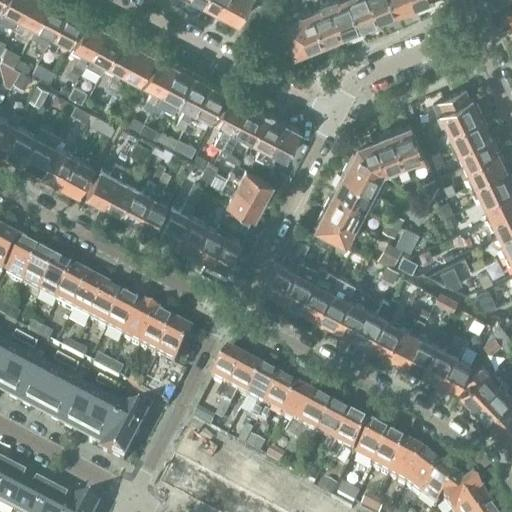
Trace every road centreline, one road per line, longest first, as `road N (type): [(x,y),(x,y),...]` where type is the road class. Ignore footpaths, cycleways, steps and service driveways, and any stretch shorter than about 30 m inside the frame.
road 1 (residential): [(226,320),(435,437),(511,501)]
road 2 (residential): [(0,198),(226,320)]
road 3 (residential): [(334,111),(113,0)]
road 4 (residential): [(226,320),(334,111)]
road 5 (residential): [(135,498),(226,320)]
road 6 (residential): [(467,20),(355,78),(334,111)]
road 7 (residential): [(135,498),(0,434)]
